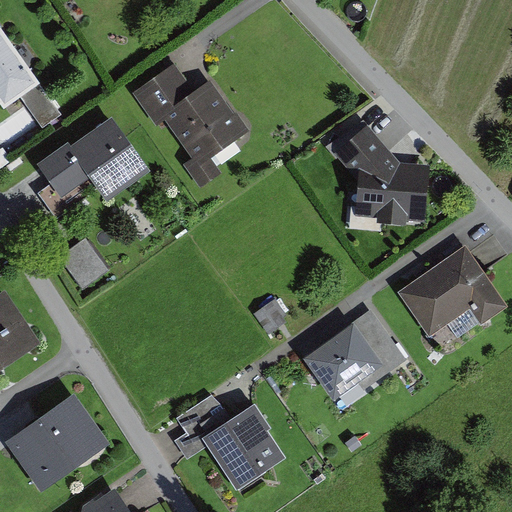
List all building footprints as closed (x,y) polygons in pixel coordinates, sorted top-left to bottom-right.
[(0,25),(0,101),(6,111),(44,86),(0,25)] [(213,81),(198,93),(178,66),(139,94),(164,128),(171,124),(203,162),(249,124),(213,81)] [(72,141),(42,165),(69,197),(92,178),(113,204),(156,169),(113,116),(76,146),(72,141)] [(429,172),(395,169),(399,166),(370,128),(340,151),(365,185),(362,215),(425,220),(429,172)] [(113,270),(90,239),(64,258),(87,288),(113,270)] [(468,249),(403,291),(434,338),(478,309),(487,322),(507,309),(468,249)] [(0,375),(43,349),(8,292),(0,297),(0,375)] [(281,300),(259,314),(273,336),(295,321),(281,300)] [(377,310),(308,359),(338,402),(364,384),(369,391),(412,360),(377,310)] [(75,392),(8,444),(46,492),(113,440),(75,392)] [(251,405),(210,433),(245,485),(286,457),(251,405)] [(114,485),(79,511),(135,511),(131,506),(114,485)]
